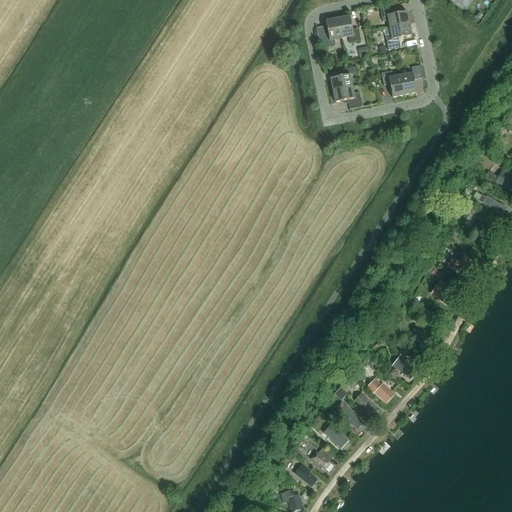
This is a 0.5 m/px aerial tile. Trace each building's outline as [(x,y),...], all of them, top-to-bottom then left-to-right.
[(388,21),(389,28),(409,24),(407,12),(394,15),(392,5),(379,7),(382,22),(388,21)] [(341,39),(349,37),(350,43),(361,41),(358,29),(352,30),(349,17),(337,19),(341,39)] [(334,40),(341,39),(337,19),(325,22),(328,35),(318,36),(321,49),(335,46),(334,40)] [(411,36),(409,24),(389,28),(391,35),(385,36),(388,51),(400,48),(398,39),(411,36)] [(407,75),(400,76),(404,96),(416,93),(414,80),(423,79),(421,66),(406,69),(407,75)] [(330,79),(333,91),(352,87),(350,75),(356,74),(354,68),(342,70),(343,76),(330,79)] [(392,98),(404,96),(400,76),(393,78),(392,72),(381,74),(383,86),(390,85),(392,98)] [(354,94),(352,87),(333,91),(335,103),(348,101),(350,110),(362,108),(359,93),(354,94)] [(502,125),(495,136),(499,138),(506,127),(502,125)] [(500,148),(496,145),(492,149),(497,153),(500,148)] [(494,184),(495,182),(511,192),(511,177),(502,171),(498,178),(489,172),(485,178),(494,184)] [(471,192),(466,189),(462,196),(467,199),(471,192)] [(502,217),(507,208),(487,196),(482,205),(502,217)] [(471,206),(461,223),(469,228),(478,234),(479,232),(488,237),(493,230),(484,225),(485,223),(481,220),(485,215),(471,206)] [(466,274),(473,262),(463,257),(465,254),(462,252),(456,262),(451,259),(446,267),(454,272),(457,268),(466,274)] [(432,267),(428,272),(437,278),(441,272),(432,267)] [(431,294),(438,298),(449,304),(453,298),(450,296),(453,291),(439,282),(431,294)] [(410,338),(411,339),(428,348),(432,339),(416,330),(415,331),(414,330),(410,338)] [(360,362),(365,367),(371,360),(366,356),(360,362)] [(416,369),(406,361),(400,357),(393,366),(403,374),(404,373),(409,377),(416,369)] [(351,376),(340,386),(345,391),(355,380),(351,376)] [(382,385),(380,386),(376,382),(372,386),(370,385),(366,389),(373,396),(376,393),(387,403),(393,396),(382,385)] [(334,395),(341,402),(348,395),(341,388),(334,395)] [(376,409),(367,400),(361,394),(354,401),(370,416),(376,409)] [(356,430),(363,424),(346,407),(339,414),(356,430)] [(315,428),(310,423),(306,428),(311,432),(315,428)] [(339,436),(336,433),(329,427),(323,434),(337,446),(338,444),(342,448),(349,441),(341,435),(339,436)] [(316,453),(310,460),(325,471),(325,470),(329,473),(334,467),(330,464),(329,463),(333,458),(322,450),(318,454),(316,453)] [(311,488),(317,480),(300,467),(294,475),(311,488)] [(284,472),(270,489),(273,491),(287,474),(284,472)] [(297,498),(293,499),(292,497),(295,496),(293,490),(285,493),(280,495),(283,504),(288,502),(290,511),(294,511),(301,510),(297,498)]
